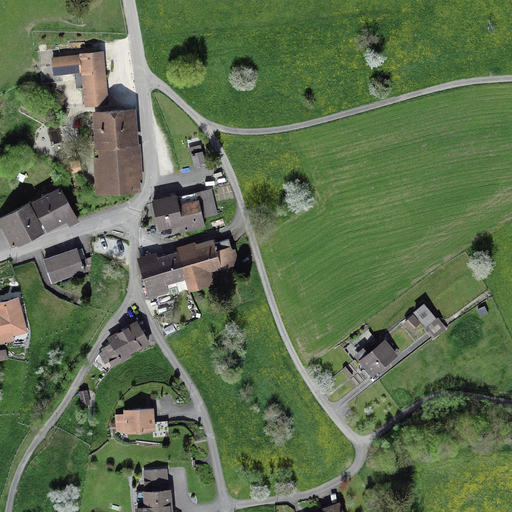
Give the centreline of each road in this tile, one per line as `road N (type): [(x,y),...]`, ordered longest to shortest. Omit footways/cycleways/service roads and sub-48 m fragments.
road 1 (residential): [(0,256),(131,211),(147,194),(150,153),(128,0)]
road 2 (track): [(511,403),(434,396),(359,447)]
